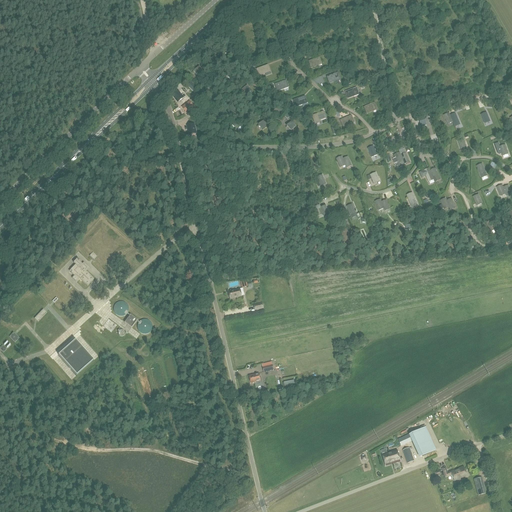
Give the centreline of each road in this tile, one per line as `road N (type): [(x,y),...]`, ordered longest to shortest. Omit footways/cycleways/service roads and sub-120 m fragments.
road 1 (unclassified): [(265,511),(178,146)]
road 2 (unclassified): [(301,511),(511,432)]
road 3 (unclassified): [(178,146),(317,146),(374,132)]
road 4 (unclassified): [(0,201),(142,66)]
road 5 (track): [(246,437),(345,385),(355,348)]
road 6 (primary): [(46,183),(156,83)]
road 7 (primary): [(151,78),(46,183)]
